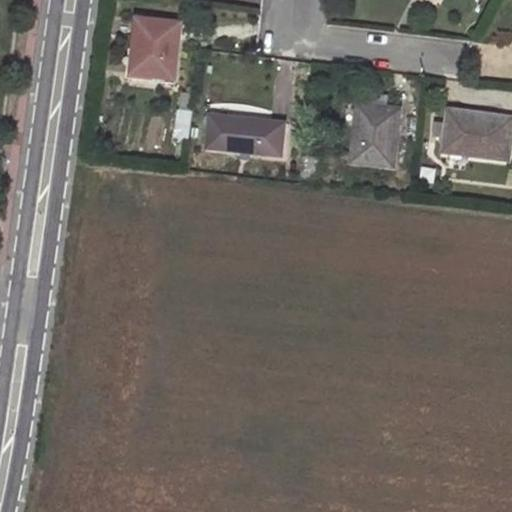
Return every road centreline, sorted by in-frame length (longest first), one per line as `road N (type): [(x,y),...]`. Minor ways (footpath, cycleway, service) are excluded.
road 1 (residential): [(70,0),(25,314)]
road 2 (residential): [(300,0),(298,43),(440,62)]
road 3 (residential): [(25,314),(0,490)]
